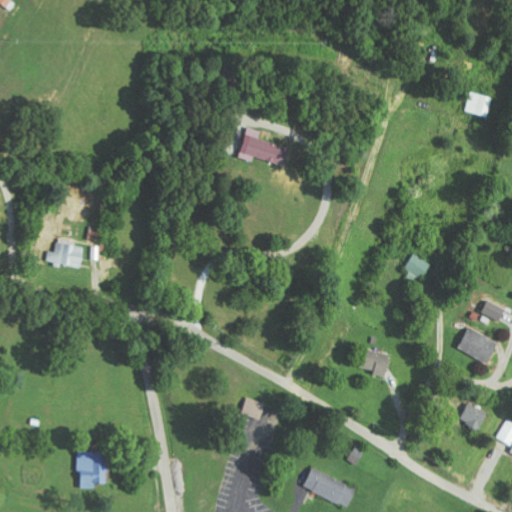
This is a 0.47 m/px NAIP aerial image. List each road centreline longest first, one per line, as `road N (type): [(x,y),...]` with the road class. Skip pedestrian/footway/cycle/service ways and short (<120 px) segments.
road 1 (tertiary): [(493,511),(173,319),(128,309)]
road 2 (residential): [(177,511),(159,392),(128,309)]
